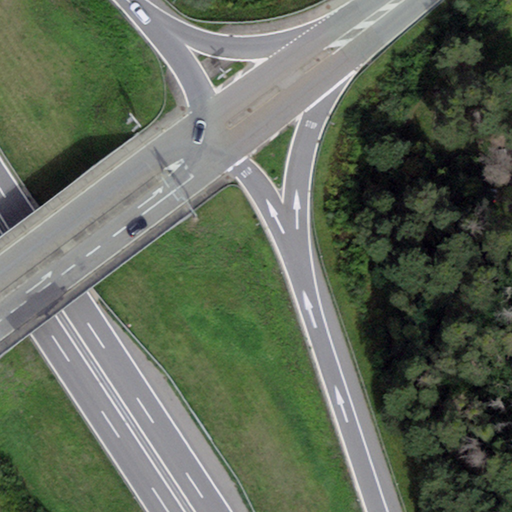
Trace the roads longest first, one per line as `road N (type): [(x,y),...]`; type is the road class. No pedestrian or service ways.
road 1 (trunk): [(211,511),(0,189)]
road 2 (trunk): [(0,258),(167,511)]
road 3 (trunk): [(382,511),(287,229)]
road 4 (tertiary): [(0,292),(216,132)]
road 5 (trunk): [(287,229),(320,51)]
road 6 (trunk): [(320,51),(208,44),(163,27)]
road 7 (tertiary): [(216,132),(320,51)]
road 8 (trunk): [(287,229),(216,132)]
